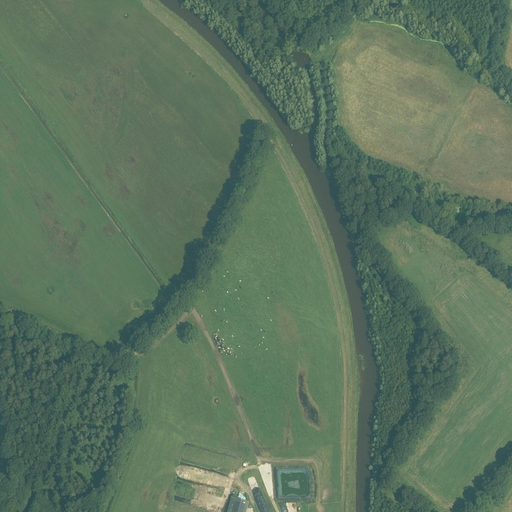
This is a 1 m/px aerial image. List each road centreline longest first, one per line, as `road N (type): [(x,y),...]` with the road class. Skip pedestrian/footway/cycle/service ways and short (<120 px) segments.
road 1 (track): [(139,0),(189,38),(252,106),(316,222),(341,299),(348,365),(346,511)]
road 2 (track): [(133,353),(180,305),(222,243),(269,129)]
road 3 (track): [(0,316),(79,357),(33,511)]
